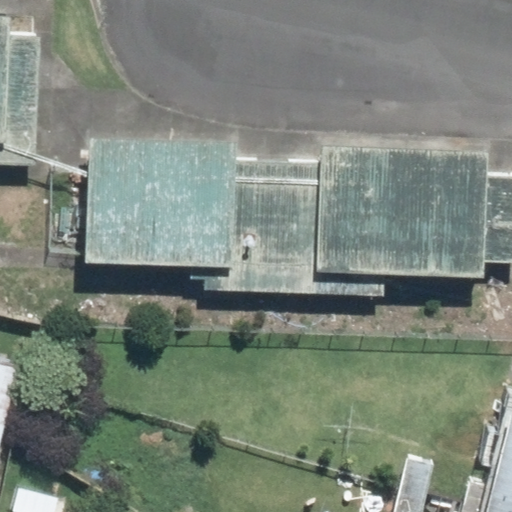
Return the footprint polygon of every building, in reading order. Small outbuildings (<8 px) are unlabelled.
[(9,10),(0,9),(0,150),(5,151),(9,10)] [(233,136),(98,131),(94,251),(229,256),(233,136)] [(485,141),(309,136),(305,265),(481,270),(485,141)] [(0,354),(0,425),(16,358),(0,354)] [(511,511),(511,410),(499,407),(472,511),(511,511)] [(417,511),(428,456),(401,451),(389,511),(417,511)]
